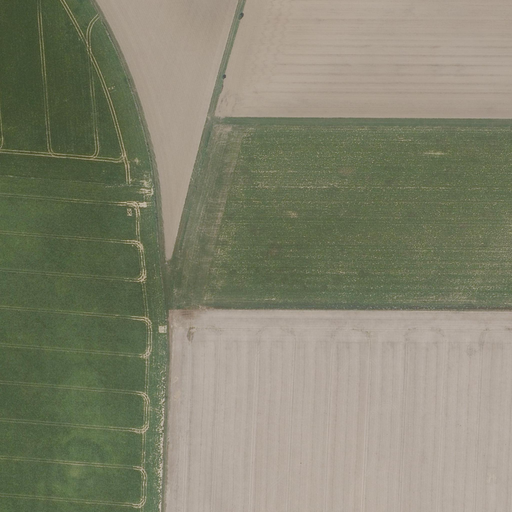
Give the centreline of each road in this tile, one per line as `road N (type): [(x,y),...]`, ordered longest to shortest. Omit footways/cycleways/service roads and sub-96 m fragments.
road 1 (track): [(162,511),(164,274),(243,0)]
road 2 (track): [(164,274),(153,158),(127,69),(91,0)]
